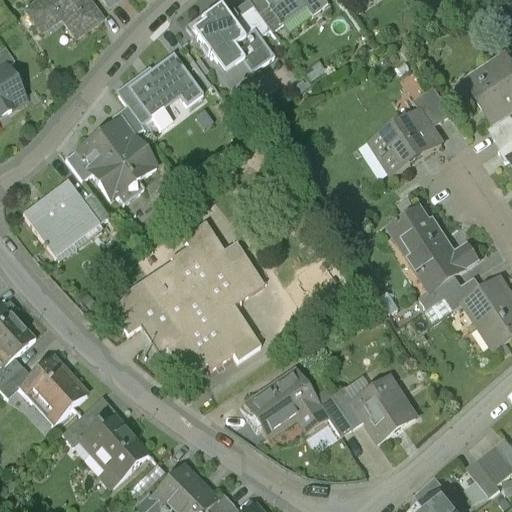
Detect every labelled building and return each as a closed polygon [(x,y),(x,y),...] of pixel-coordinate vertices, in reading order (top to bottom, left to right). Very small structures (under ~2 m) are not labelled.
[(45,0),(25,14),(37,31),(57,17),(76,41),(101,24),(83,0),(45,0)] [(99,0),(108,11),(123,0),(99,0)] [(263,0),(244,0),(248,4),(259,19),(269,11),(270,10),(263,0)] [(263,0),(270,10),(269,11),(279,26),(304,9),(312,20),(329,8),(322,0),(263,0)] [(270,35),(248,4),(226,18),(242,41),(254,34),(259,42),(270,35)] [(254,34),(242,41),(226,18),(220,9),(202,22),(200,20),(183,32),(192,44),(196,41),(223,79),(242,65),(250,78),(273,61),(259,42),(254,34)] [(4,52),(0,54),(0,72),(3,71),(14,65),(4,52)] [(511,65),(506,57),(477,77),(484,87),(473,95),(496,128),(509,119),(511,117),(511,65)] [(172,58),(128,90),(151,121),(159,133),(172,123),(160,108),(176,96),(187,109),(202,98),(172,58)] [(0,72),(0,119),(11,113),(10,111),(22,104),(3,71),(0,72)] [(151,121),(128,90),(117,98),(126,110),(140,129),(151,121)] [(452,120),(434,93),(414,105),(419,114),(420,113),(433,133),(452,120)] [(126,110),(111,121),(115,126),(116,125),(126,139),(130,136),(133,140),(143,133),(140,129),(126,110)] [(419,114),(370,146),(392,181),(442,148),(433,133),(420,113),(419,114)] [(496,128),(487,134),(500,153),(511,145),(511,123),(509,119),(496,128)] [(115,126),(78,152),(94,176),(92,177),(111,203),(117,199),(123,207),(143,193),(137,185),(155,172),(133,140),(130,136),(126,139),(116,125),(115,126)] [(511,145),(500,153),(497,155),(505,166),(510,163),(509,162),(511,160),(511,145)] [(94,176),(78,152),(64,162),(82,185),(92,177),(94,176)] [(67,185),(23,217),(54,259),(98,226),(82,205),(67,185)] [(107,220),(92,199),(82,205),(98,226),(107,220)] [(429,227),(421,215),(391,234),(402,252),(406,249),(425,278),(420,280),(430,296),(454,280),(477,265),(467,250),(454,258),(432,225),(429,227)] [(205,228),(182,243),(187,252),(169,263),(172,266),(132,291),(111,314),(127,338),(144,328),(151,338),(155,336),(186,382),(206,368),(210,373),(233,358),(237,365),(260,350),(233,310),(263,290),(235,248),(223,256),(205,228)] [(430,296),(420,303),(427,314),(446,301),(461,291),(454,280),(430,296)] [(461,291),(446,301),(454,314),(464,308),(481,296),(473,283),(461,291)] [(511,341),(511,302),(500,284),(481,296),(464,308),(480,332),(485,329),(498,350),(511,341)] [(34,340),(2,305),(0,307),(0,367),(2,370),(3,370),(13,361),(36,340),(34,339),(34,340)] [(86,396),(52,358),(29,379),(17,390),(20,392),(32,405),(35,402),(55,424),(86,396)] [(2,370),(0,371),(0,388),(21,370),(13,361),(3,370),(2,370)] [(21,370),(0,388),(0,392),(9,402),(20,392),(17,390),(29,379),(21,370)] [(296,374),(244,409),(264,439),(295,419),(306,437),(327,423),(328,423),(319,408),(296,374)] [(353,406),(352,407),(364,426),(367,430),(378,447),(416,422),(390,382),(353,406)] [(343,392),(330,401),(352,434),(364,426),(352,407),(353,406),(343,392)] [(352,434),(330,401),(319,408),(328,423),(327,423),(340,442),(352,434)] [(98,403),(80,419),(92,431),(93,430),(96,434),(113,419),(98,403)] [(148,457),(113,419),(96,434),(93,430),(92,431),(79,443),(117,484),(148,457)] [(511,453),(504,443),(476,465),(496,490),(511,477),(511,453)] [(183,468),(150,501),(161,511),(206,511),(217,502),(183,468)] [(217,502),(206,511),(230,511),(233,510),(221,498),(217,502)] [(449,511),(439,499),(422,511),(449,511)]
